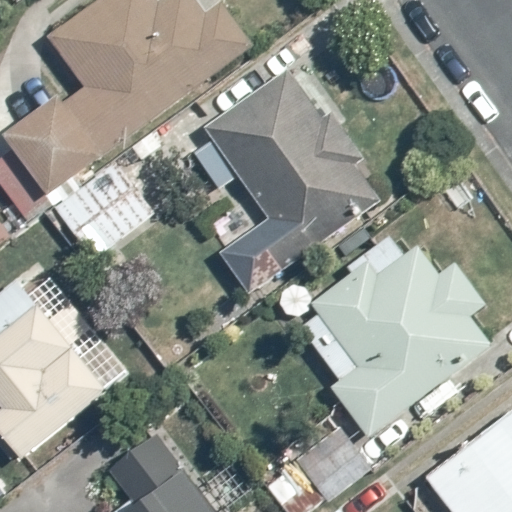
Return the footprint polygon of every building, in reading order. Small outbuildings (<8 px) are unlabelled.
[(111,154),(254,42),(221,0),(96,0),(49,37),(81,79),(5,138),(53,199),(111,154)] [(273,214),(235,244),(217,258),(252,301),(390,189),(385,183),(287,62),(204,129),(273,214)] [(163,245),(149,226),(160,217),(111,154),(53,199),(46,205),(95,268),(108,258),(123,276),(163,245)] [(343,266),(350,275),(311,304),(326,323),(308,337),(340,381),(333,386),(370,436),(493,346),(470,316),(487,303),(458,264),(443,275),(416,239),(401,250),(388,233),(343,266)] [(41,257),(18,276),(0,290),(0,409),(5,416),(0,419),(0,429),(25,460),(111,390),(134,371),(41,257)] [(511,511),(511,430),(508,425),(421,492),(436,511),(511,511)] [(345,428),(294,465),(266,486),(284,511),(308,511),(321,503),(324,507),(375,469),(345,428)] [(218,511),(162,432),(113,466),(136,498),(115,511),(218,511)]
